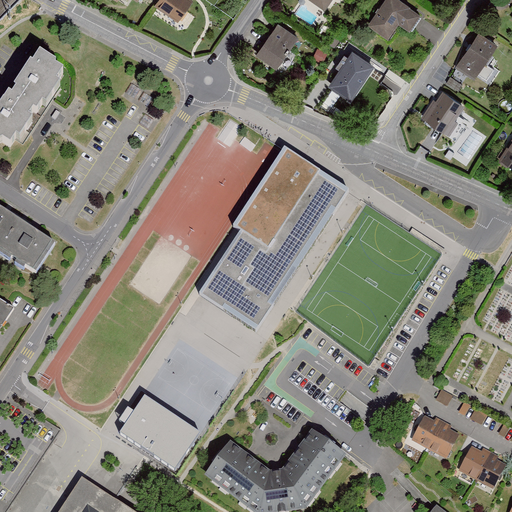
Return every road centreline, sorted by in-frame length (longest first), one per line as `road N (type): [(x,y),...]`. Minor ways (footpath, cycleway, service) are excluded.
road 1 (residential): [(208,80),(0,395)]
road 2 (residential): [(502,205),(382,404),(366,444),(382,464)]
road 3 (residential): [(376,152),(208,80)]
road 4 (residential): [(475,0),(376,152)]
road 5 (residential): [(208,80),(48,0)]
road 6 (residential): [(502,205),(376,152)]
